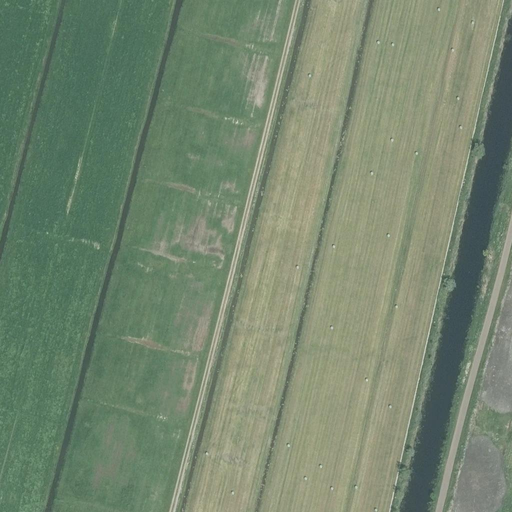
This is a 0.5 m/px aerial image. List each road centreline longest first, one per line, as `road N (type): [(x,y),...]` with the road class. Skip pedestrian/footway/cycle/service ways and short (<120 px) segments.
road 1 (track): [(298,0),(173,511)]
road 2 (track): [(437,511),(511,214)]
